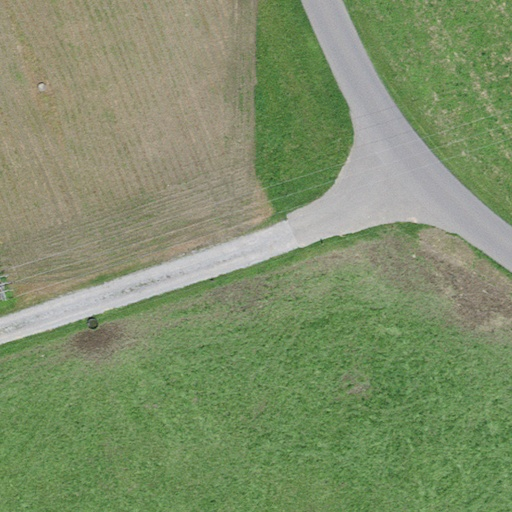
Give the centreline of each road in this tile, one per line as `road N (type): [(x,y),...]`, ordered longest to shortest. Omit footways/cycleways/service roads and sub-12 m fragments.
road 1 (track): [(0,324),(409,174)]
road 2 (unclassified): [(341,0),(409,174),(511,238)]
